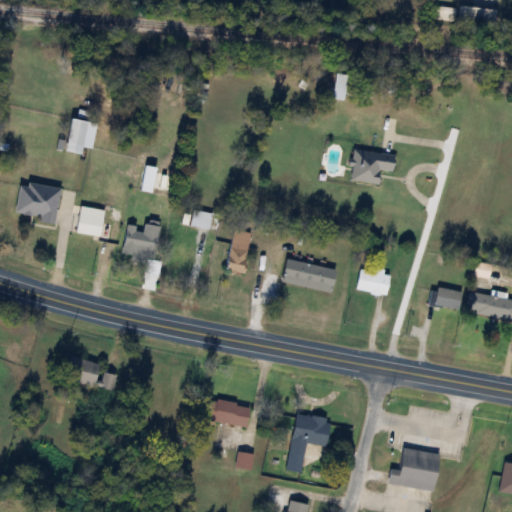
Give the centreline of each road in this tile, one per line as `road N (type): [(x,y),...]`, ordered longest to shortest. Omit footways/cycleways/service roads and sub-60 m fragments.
road 1 (primary): [(511,394),(98,312),(0,281)]
road 2 (residential): [(345,511),(380,370)]
